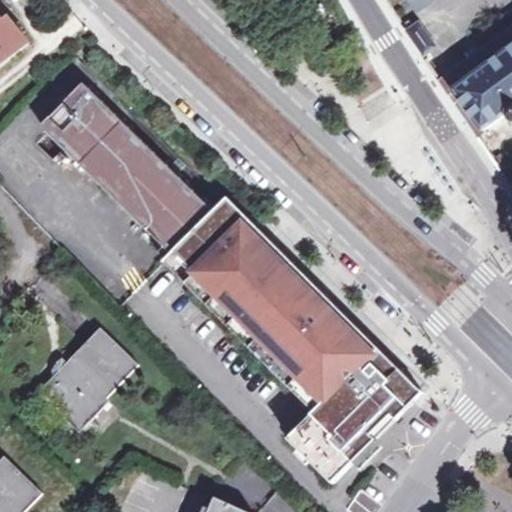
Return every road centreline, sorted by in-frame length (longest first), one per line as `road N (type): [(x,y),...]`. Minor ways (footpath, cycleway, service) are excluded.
road 1 (secondary): [(98,0),(493,384)]
road 2 (secondary): [(511,309),(174,0)]
road 3 (unclassified): [(511,229),(373,0)]
road 4 (unclassified): [(396,511),(493,384)]
